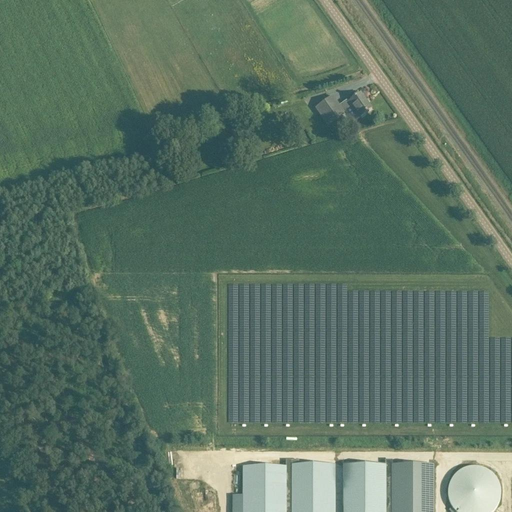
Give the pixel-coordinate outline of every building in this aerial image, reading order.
[(91,0),(139,101),(211,67),(215,75),(304,45),(295,27),(284,32),(268,0),(257,0),(249,4),(247,0),(91,0)] [(348,103),(359,119),(372,110),(360,94),(348,103)] [(317,111),(327,125),(344,114),(333,99),(317,111)] [(253,125),(243,127),(242,125),(232,128),(236,142),(246,139),(245,136),(256,133),(253,125)] [(168,158),(172,157),(174,163),(181,161),(180,155),(183,155),(178,134),(163,138),(168,158)] [(238,146),(242,157),(258,152),(255,141),(238,146)] [(334,511),(335,467),(243,467),(242,511),(334,511)] [(392,511),(392,467),(344,467),(343,511),(392,511)] [(454,467),(449,511),(495,511),(499,471),(454,467)]
